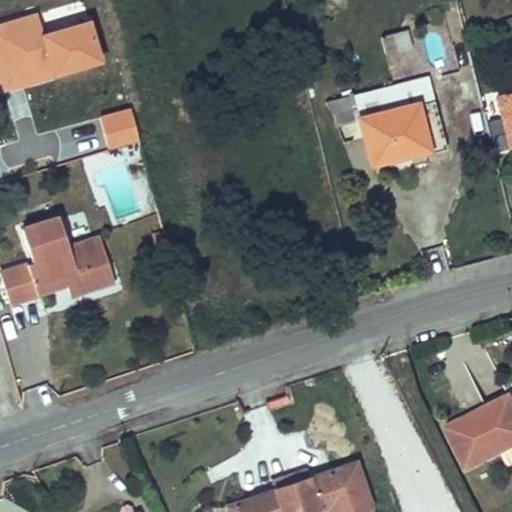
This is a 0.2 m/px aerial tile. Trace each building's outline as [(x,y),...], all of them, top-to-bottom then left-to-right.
[(43,29),(37,10),(0,20),(0,76),(4,90),(55,75),(54,70),(104,56),(92,15),(43,29)] [(382,33),(385,49),(411,44),(408,28),(382,33)] [(426,34),(432,66),(447,63),(441,31),(426,34)] [(420,64),(416,49),(393,55),(396,70),(420,64)] [(511,84),(493,89),(507,149),(511,147),(511,84)] [(436,96),(340,122),(347,134),(368,128),(384,178),(437,164),(441,172),(457,168),(436,96)] [(131,108),(103,115),(111,145),(139,138),(131,108)] [(70,239),(61,211),(23,223),(34,258),(2,268),(12,299),(37,291),(33,281),(65,271),(69,282),(71,288),(108,276),(103,257),(110,255),(102,229),(70,239)] [(110,255),(103,257),(108,276),(116,274),(110,255)] [(33,281),(37,291),(69,282),(65,271),(33,281)] [(511,444),(511,400),(508,393),(445,424),(466,467),(498,451),(511,444)] [(511,464),(511,444),(498,451),(506,467),(511,464)] [(371,511),(357,461),(225,500),(229,511),(311,511),(329,507),(330,511),(371,511)]
